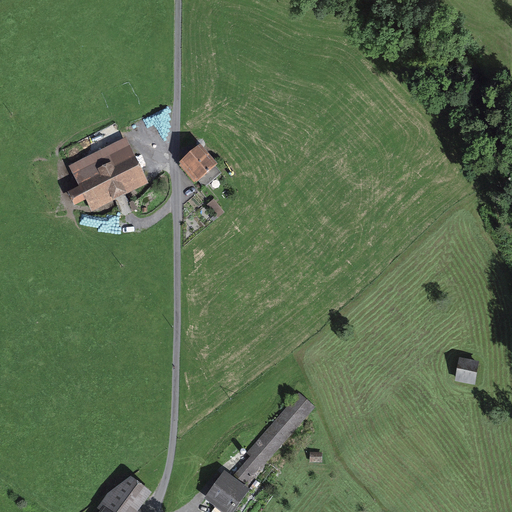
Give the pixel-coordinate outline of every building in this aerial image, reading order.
[(71,167),(82,188),(87,198),(92,210),(144,184),(124,142),(71,167)] [(223,164),(209,145),(187,162),(201,180),(223,164)] [(75,204),(87,198),(82,188),(70,194),(75,204)] [(226,207),(217,197),(209,205),(218,215),(226,207)] [(484,360),(464,357),(461,378),(480,382),(484,360)] [(304,391),(238,473),(251,483),(317,402),(304,391)] [(326,450),(313,450),(314,462),(327,461),(326,450)] [(230,467),(208,497),(227,511),(237,511),(257,486),(251,483),(238,473),(230,467)] [(101,507),(105,511),(106,511),(134,511),(149,492),(132,480),(112,492),(101,507)]
